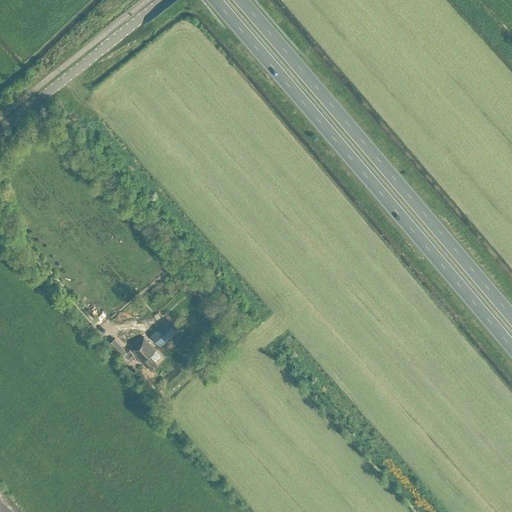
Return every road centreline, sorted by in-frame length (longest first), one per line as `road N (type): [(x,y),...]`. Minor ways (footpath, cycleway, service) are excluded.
road 1 (trunk): [(215,0),(511,349)]
road 2 (trunk): [(511,316),(241,0)]
road 3 (unclassified): [(0,128),(164,0)]
